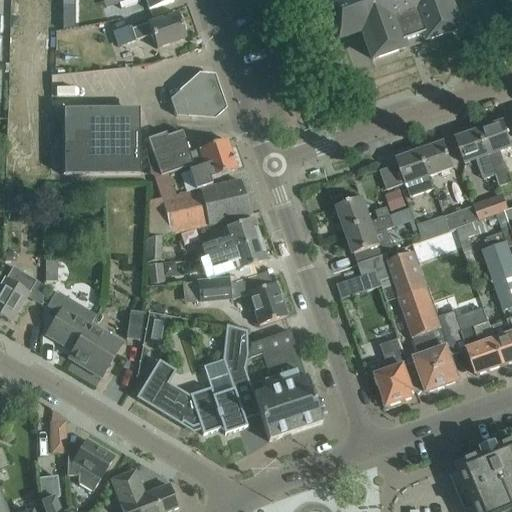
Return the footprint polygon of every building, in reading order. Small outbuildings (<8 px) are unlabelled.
[(112,0),(115,6),(132,0),(145,0),(149,11),(173,2),(172,0),(112,0)] [(324,0),(338,39),(362,31),(373,60),(457,30),(446,1),(448,0),(324,0)] [(124,16),(128,27),(146,21),(142,9),(124,16)] [(178,14),(159,21),(131,30),(131,28),(116,33),(121,47),(152,37),(156,50),(186,39),(178,14)] [(52,18),(14,16),(12,71),(49,72),(52,18)] [(200,73),(179,93),(188,118),(215,119),(228,108),(216,74),(200,73)] [(188,118),(179,93),(170,101),(176,117),(188,118)] [(138,110),(63,111),(64,176),(139,175),(138,110)] [(480,132),(495,176),(496,176),(500,188),(511,183),(511,180),(506,162),(504,163),(501,153),(511,148),(511,144),(505,124),(480,132)] [(158,165),(160,173),(162,177),(174,172),(193,166),(182,132),(163,139),(150,144),(158,165)] [(484,180),(495,176),(480,132),(457,141),(465,165),(478,161),(484,180)] [(237,171),(227,141),(199,151),(204,166),(188,171),(195,190),(200,189),(211,185),(209,180),(237,171)] [(445,145),(421,153),(422,154),(430,177),(454,169),(445,145)] [(434,189),(422,154),(397,162),(400,170),(397,171),(395,167),(380,172),(387,192),(406,186),(410,197),(434,189)] [(150,177),(160,173),(158,165),(150,168),(150,177)] [(150,202),(149,239),(162,236),(232,220),(252,216),(241,181),(200,191),(200,189),(195,190),(179,194),(163,199),(150,202)] [(54,190),(52,203),(60,204),(61,190),(54,190)] [(378,207),(382,219),(390,216),(389,214),(406,208),(402,196),(385,202),(386,204),(378,207)] [(485,219),(497,215),(501,213),(500,210),(504,209),(504,208),(508,206),(504,198),(475,210),(479,219),(484,217),(485,219)] [(338,208),(346,232),(371,223),(362,199),(338,208)] [(479,223),(473,207),(444,218),(450,233),(456,231),(479,223)] [(371,223),(346,232),(355,256),(358,265),(386,256),(394,253),(390,242),(379,246),(375,235),(394,228),(390,216),(382,219),(371,223)] [(491,227),(500,224),(497,216),(488,219),(491,227)] [(202,247),(206,259),(260,241),(253,220),(234,226),(222,230),(226,240),(202,247)] [(462,248),(463,250),(467,261),(473,259),(471,252),(472,252),(468,239),(477,235),(477,234),(484,232),(481,222),(456,231),(462,248)] [(504,312),(511,308),(511,258),(509,249),(502,230),(494,233),(495,236),(486,239),(490,249),(482,252),(504,312)] [(428,260),(462,248),(456,231),(450,233),(413,246),(420,267),(429,263),(428,260)] [(162,236),(149,239),(149,263),(161,260),(162,236)] [(227,274),(229,280),(244,277),(253,274),(256,273),(254,267),(268,262),(260,241),(206,259),(208,259),(212,271),(223,267),(225,275),(227,274)] [(386,256),(358,265),(362,278),(375,273),(379,283),(393,278),(401,301),(420,359),(415,360),(421,375),(427,394),(460,383),(453,364),(448,350),(447,351),(440,330),(414,255),(389,263),(386,256)] [(46,275),(56,275),(56,262),(46,262),(46,275)] [(148,266),(150,285),(165,284),(164,277),(176,276),(175,264),(148,266)] [(7,282),(5,281),(0,289),(0,317),(11,324),(37,282),(26,275),(15,268),(7,282)] [(230,286),(247,280),(257,277),(256,273),(253,274),(244,277),(229,280),(230,286)] [(375,273),(362,278),(367,292),(380,287),(379,283),(375,273)] [(257,277),(247,280),(251,294),(248,295),(259,327),(286,318),(275,286),(261,290),(257,277)] [(231,300),(230,286),(229,280),(197,283),(200,303),(231,300)] [(96,317),(56,293),(47,308),(59,315),(46,336),(73,352),(69,359),(102,379),(122,345),(91,325),(96,317)] [(444,298),(433,302),(439,319),(452,356),(467,351),(477,377),(504,367),(491,328),(489,323),(485,311),(468,317),(465,323),(459,325),(455,313),(450,315),(444,298)] [(126,340),(140,342),(144,314),(130,312),(126,340)] [(491,328),(504,367),(511,363),(511,320),(507,322),(508,322),(491,328)] [(154,321),(151,340),(161,342),(164,322),(154,321)] [(159,362),(136,399),(181,427),(183,424),(192,430),(200,427),(203,436),(223,430),(225,436),(248,428),(246,423),(260,418),(250,387),(245,370),(247,362),(248,357),(247,332),(227,326),(222,362),(232,390),(214,397),(211,389),(189,396),(169,384),(176,372),(159,362)] [(306,378),(305,378),(290,332),(251,345),(248,357),(247,362),(263,356),(271,380),(250,387),(269,443),(322,425),(306,378)] [(400,404),(413,399),(410,391),(413,390),(400,356),(405,354),(400,340),(381,346),(390,372),(377,377),(385,401),(383,402),(386,411),(401,406),(400,404)] [(0,391),(0,422),(1,423),(15,399),(0,391)] [(51,455),(66,455),(66,422),(50,423),(51,455)] [(68,452),(67,477),(78,478),(78,485),(93,494),(114,459),(86,442),(80,453),(68,452)] [(498,447),(491,450),(511,500),(511,448),(500,453),(498,447)] [(465,511),(511,511),(511,500),(491,450),(484,453),(486,459),(463,469),(466,476),(465,480),(468,487),(471,489),(478,505),(465,510),(450,475),(465,511)] [(42,503),(45,511),(58,511),(54,500),(56,499),(53,465),(37,467),(42,503)] [(111,481),(122,511),(171,511),(178,509),(169,486),(145,496),(135,471),(111,481)]
